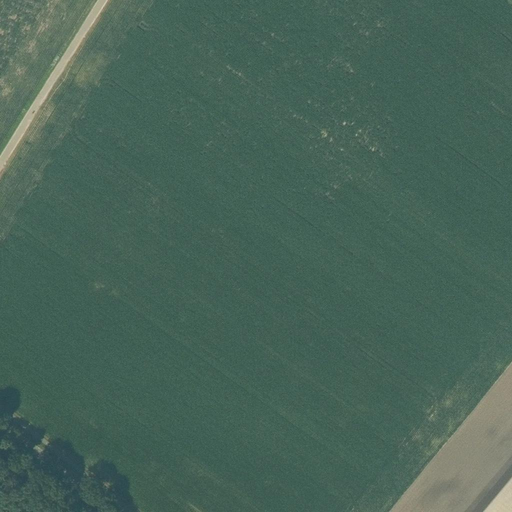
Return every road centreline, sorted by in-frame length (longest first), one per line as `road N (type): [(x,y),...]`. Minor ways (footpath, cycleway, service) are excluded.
road 1 (unclassified): [(101,0),(0,165)]
road 2 (unclassified): [(111,511),(0,424)]
